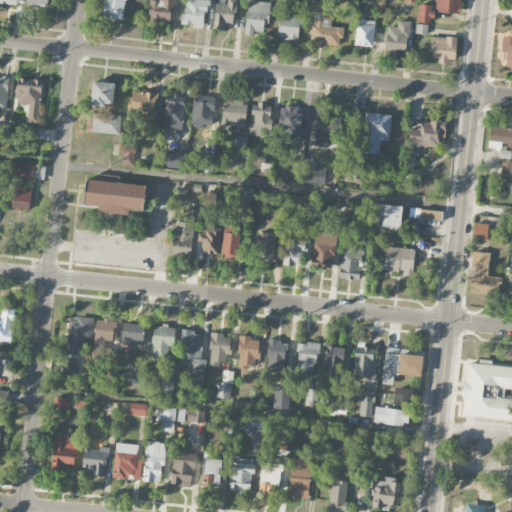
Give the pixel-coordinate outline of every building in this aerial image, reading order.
[(104,0),(102,17),(124,20),(127,0),(104,0)] [(172,0),(159,0),(149,0),(149,21),(172,22),(172,0)] [(184,0),(183,26),(205,27),(207,0),(184,0)] [(224,24),(234,24),(235,0),(228,0),(228,5),(215,4),(213,29),(224,29),(224,24)] [(263,32),(264,23),(268,24),(271,3),(249,0),(244,35),(253,36),(254,30),(263,32)] [(433,5),(418,4),(417,23),(432,24),(433,5)] [(278,39),(299,40),(300,16),(279,15),(278,39)] [(341,47),(342,27),(328,27),(328,19),(313,18),(311,46),(341,47)] [(375,21),(356,20),(355,46),(373,47),(375,21)] [(407,53),(410,22),(397,20),(397,27),(387,26),(385,51),(407,53)] [(456,37),(430,36),(430,58),(437,58),(437,62),(455,63),(456,37)] [(0,108),(7,109),(8,77),(0,76),(0,108)] [(16,104),(28,104),(27,122),(40,123),(41,80),(17,79),(16,104)] [(115,84),(93,81),(90,104),(112,107),(115,84)] [(158,93),(129,92),(128,118),(143,118),(142,123),(156,123),(158,93)] [(183,129),(184,95),(164,95),(163,129),(183,129)] [(191,125),(212,127),(214,97),(193,96),(191,125)] [(221,126),(245,127),(246,101),(222,100),(221,126)] [(272,105),(253,104),(252,127),(249,127),(249,136),(270,137),(272,105)] [(303,109),(281,106),(276,142),(298,146),(303,109)] [(339,135),(342,115),(316,111),(311,146),(321,147),(323,133),(339,135)] [(391,115),(362,113),(360,153),(379,154),(380,141),(389,141),(391,115)] [(120,134),(121,115),(93,114),(92,133),(120,134)] [(440,147),(440,131),(446,131),(446,122),(421,121),(420,130),(409,130),(408,146),(440,147)] [(9,125),(0,125),(0,137),(9,138),(9,125)] [(36,141),(37,127),(24,127),(23,140),(36,141)] [(511,128),(490,127),(488,146),(511,148),(511,128)] [(233,169),(244,169),(243,137),(232,137),(233,169)] [(122,166),(134,166),(134,147),(123,146),(122,166)] [(186,151),(167,150),(166,168),(185,169),(186,151)] [(215,155),(202,154),(202,173),(214,173),(215,155)] [(45,164),(9,162),(8,176),(45,178),(45,164)] [(360,166),(347,165),(346,182),(360,182),(360,166)] [(325,184),(326,169),(303,168),(302,183),(325,184)] [(128,216),(129,210),(143,211),(145,185),(86,179),(83,204),(98,206),(97,212),(128,216)] [(29,210),(31,188),(13,187),(12,209),(29,210)] [(249,208),(249,197),(238,196),(237,208),(249,208)] [(199,219),(200,204),(187,203),(186,218),(199,219)] [(374,227),(401,228),(402,206),(375,204),(374,227)] [(418,222),(418,219),(441,221),(442,211),(409,209),(408,222),(418,222)] [(173,258),(192,258),(192,223),(174,222),(173,258)] [(487,240),(488,224),(474,223),(473,239),(487,240)] [(313,269),(334,269),(336,226),(315,226),(313,269)] [(273,262),(274,233),(255,232),(254,261),(273,262)] [(220,258),(238,260),(240,235),(223,233),(220,258)] [(302,266),(303,240),(284,240),(283,266),(302,266)] [(359,280),(362,248),(342,246),(339,278),(359,280)] [(412,277),(415,249),(386,246),(383,270),(404,272),(404,276),(412,277)] [(489,253),(471,252),(470,281),(475,281),(475,293),(500,294),(501,277),(488,276),(489,253)] [(0,341),(10,343),(14,310),(0,307),(0,341)] [(92,339),(93,319),(68,318),(66,356),(81,356),(82,339),(92,339)] [(92,362),(116,364),(117,349),(104,349),(105,341),(114,341),(115,320),(95,319),(92,362)] [(143,346),(144,325),(122,324),(121,345),(143,346)] [(205,359),(201,359),(202,332),(181,331),(180,363),(192,363),(192,382),(204,383),(205,359)] [(227,365),(229,335),(211,334),(209,364),(227,365)] [(252,336),(239,336),(238,368),(258,369),(260,341),(252,340),(252,336)] [(286,341),(268,340),(268,370),(285,371),(286,341)] [(298,343),(297,371),(317,372),(318,343),(298,343)] [(344,348),(326,346),(323,373),(341,375),(344,348)] [(353,376),(372,377),(373,347),(355,346),(353,376)] [(383,384),(393,385),(393,375),(421,377),(423,353),(385,351),(383,384)] [(76,374),(77,359),(64,359),(63,373),(76,374)] [(466,362),(511,367),(511,389),(505,389),(504,397),(511,398),(511,421),(460,415),(466,362)] [(232,399),(232,371),(223,371),(222,383),(217,383),(216,398),(232,399)] [(173,381),(161,380),(161,397),(173,397),(173,381)] [(330,397),(331,382),(322,382),(321,397),(330,397)] [(273,409),(289,410),(290,387),(274,386),(273,409)] [(411,406),(412,389),(394,388),(393,405),(411,406)] [(0,405),(7,407),(9,391),(0,390),(0,405)] [(374,392),(361,391),(360,416),(373,417),(374,392)] [(70,412),(71,398),(54,396),(53,410),(70,412)] [(348,399),(332,397),(330,413),(345,415),(348,399)] [(146,416),(146,404),(129,403),(128,415),(146,416)] [(176,409),(163,407),(160,430),(172,432),(176,409)] [(408,426),(409,411),(375,407),(373,423),(408,426)] [(186,410),(179,409),(177,421),(184,422),(186,410)] [(186,421),(203,423),(205,411),(188,409),(186,421)] [(244,435),(252,435),(251,445),(261,446),(263,418),(246,416),(244,435)] [(53,466),(76,467),(77,437),(54,436),(53,466)] [(107,449),(90,448),(90,440),(84,440),(83,468),(93,468),(93,476),(105,476),(107,449)] [(138,445),(116,442),(111,477),(139,481),(142,462),(136,461),(138,445)] [(144,482),(162,482),(164,443),(145,442),(144,482)] [(194,454),(185,454),(185,448),(173,447),(171,485),(192,486),(194,454)] [(254,460),(232,457),(228,492),(250,495),(254,460)] [(220,484),(221,459),(203,459),(202,484),(220,484)] [(312,461),(292,459),(289,497),(308,499),(312,461)] [(279,493),(281,464),(260,464),(259,492),(279,493)] [(399,506),(400,480),(378,479),(378,488),(372,488),(372,509),(389,510),(389,506),(399,506)] [(345,511),(347,483),(328,482),(327,510),(345,511)]
